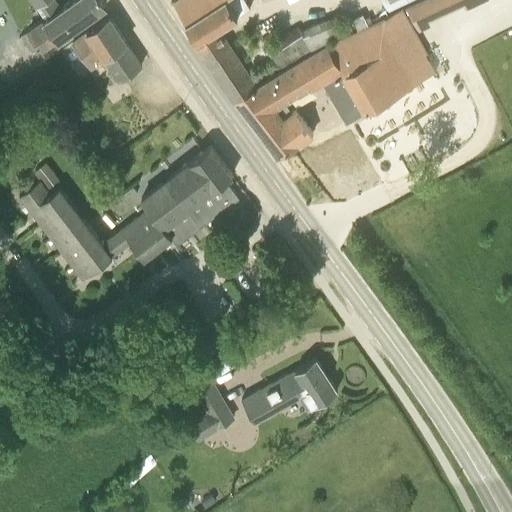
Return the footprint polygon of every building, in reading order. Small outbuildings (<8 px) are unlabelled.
[(43,16),(42,17),(56,36),(57,37),(106,1),(105,0),(67,0),(61,5),(56,0),(31,0),(35,5),(36,4),(43,16)] [(250,7),(245,0),(173,0),(186,20),(185,20),(198,40),(205,51),(225,37),(218,27),(237,15),(250,7)] [(383,0),(389,10),(411,0),(383,0)] [(421,0),(406,7),(419,28),(431,23),(429,18),(469,0),(421,0)] [(285,101),(341,70),(366,111),(434,71),(423,52),(425,51),(400,10),(328,47),(328,46),(255,86),(255,85),(233,96),(279,154),(301,141),(313,132),(295,107),(291,110),(285,101)] [(354,17),(360,28),(369,23),(364,12),(354,17)] [(142,63),(110,14),(87,31),(56,53),(76,81),(92,71),(101,84),(116,74),(120,80),(142,63)] [(298,25),(267,45),(280,69),(301,57),(312,50),(335,40),(348,33),(338,14),(301,29),(298,25)] [(32,52),(56,36),(42,17),(28,27),(29,28),(20,34),(32,52)] [(233,95),(233,96),(255,85),(225,37),(205,51),(235,94),(234,95),(234,94),(233,95)] [(45,126),(55,139),(76,123),(67,110),(45,126)] [(130,240),(143,257),(172,235),(176,241),(237,194),(225,179),(232,173),(211,145),(142,198),(149,206),(103,242),(112,254),(113,254),(130,240)] [(82,277),(112,254),(103,242),(59,185),(47,193),(37,180),(18,195),(82,277)] [(308,408),(337,389),(316,355),(295,368),(241,397),(254,420),(300,395),(308,408)] [(198,438),(218,426),(233,417),(208,372),(192,381),(208,409),(188,422),(198,438)]
